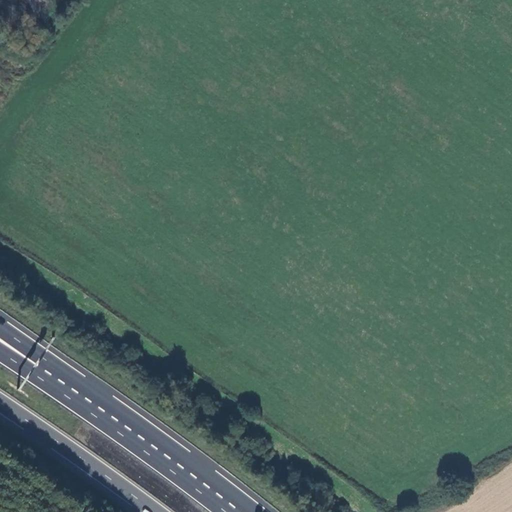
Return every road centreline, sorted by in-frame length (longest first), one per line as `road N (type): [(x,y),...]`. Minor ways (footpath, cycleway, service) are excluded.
road 1 (trunk): [(225,511),(66,395)]
road 2 (trunk): [(0,404),(153,511)]
